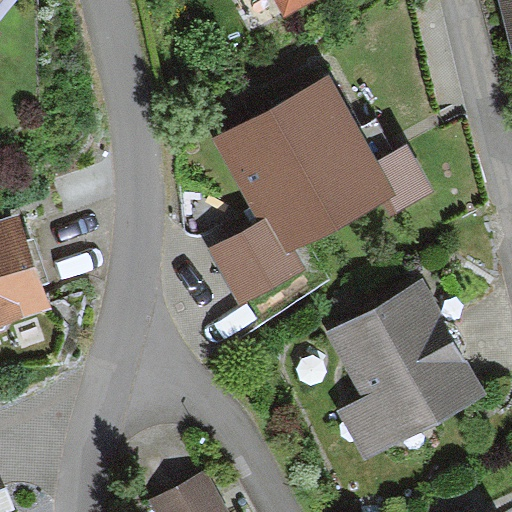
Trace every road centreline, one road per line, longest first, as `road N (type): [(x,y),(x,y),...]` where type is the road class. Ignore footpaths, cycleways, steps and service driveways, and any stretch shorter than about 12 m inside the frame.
road 1 (residential): [(118,0),(142,116),(131,251),(77,511)]
road 2 (residential): [(467,0),(511,183)]
